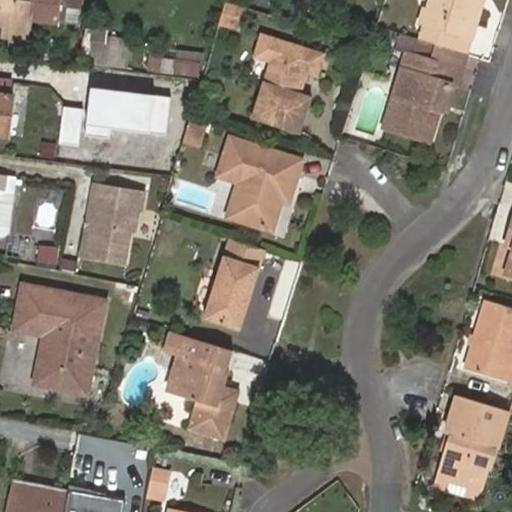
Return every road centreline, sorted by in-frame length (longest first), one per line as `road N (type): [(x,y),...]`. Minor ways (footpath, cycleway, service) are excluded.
road 1 (residential): [(511,94),(485,187),(380,269),(359,315),(362,370),(382,431)]
road 2 (residential): [(382,431),(310,474),(272,511)]
